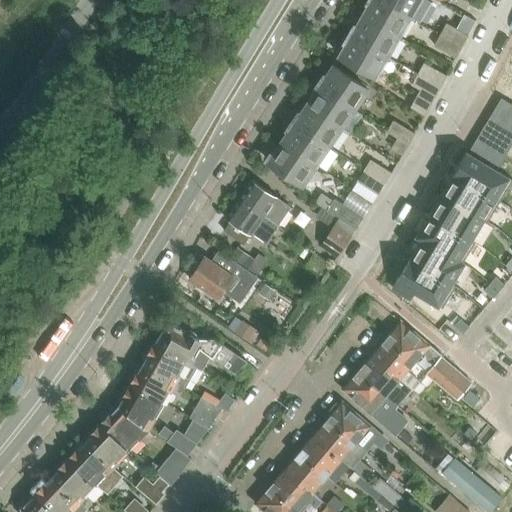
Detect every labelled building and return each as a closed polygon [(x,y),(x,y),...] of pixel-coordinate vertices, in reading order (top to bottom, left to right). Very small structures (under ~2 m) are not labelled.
[(369,4),(362,15),(399,36),(410,17),(381,0),(368,0),(367,3),(369,4)] [(381,0),(410,17),(419,22),(430,1),(428,0),(381,0)] [(354,26),(349,34),(387,56),(399,36),(362,15),(356,27),(354,26)] [(446,23),(440,34),(462,46),(468,35),(446,23)] [(346,43),(339,56),(376,77),(387,56),(349,34),(345,42),(346,43)] [(440,34),(434,45),(456,57),(462,46),(440,34)] [(424,63),(418,74),(429,80),(441,87),(447,75),(436,69),(424,63)] [(323,76),(318,84),(354,109),(368,89),(333,65),(325,77),(323,76)] [(420,90),(410,107),(424,116),(429,107),(435,98),(441,87),(429,80),(418,74),(412,85),(420,90)] [(315,93),(307,104),(341,127),(354,109),(318,84),(313,91),(315,93)] [(511,103),(501,97),(468,151),(496,168),(511,141),(511,103)] [(298,114),(292,121),(329,146),(341,127),(307,104),(299,115),(298,114)] [(289,130),(281,141),(316,165),(329,146),(292,121),(287,129),(289,130)] [(393,121),(387,131),(397,137),(408,144),(415,133),(393,121)] [(397,137),(391,148),(402,155),(408,144),(397,137)] [(272,152),(267,159),(268,160),(268,161),(302,185),(316,165),(281,141),(273,153),(272,152)] [(466,151),(454,172),(500,200),(511,181),(511,178),(496,169),(468,152),(466,151)] [(371,160),(364,170),(385,183),(391,173),(371,160)] [(364,170),(357,181),(378,194),(385,183),(364,170)] [(454,174),(442,193),(484,218),(483,220),(487,222),(500,200),(454,172),(453,173),(454,174)] [(251,180),(239,198),(275,225),(277,227),(278,225),(290,207),(277,198),(251,180)] [(442,193),(430,214),(471,239),(472,238),(483,220),(484,218),(442,193)] [(226,225),(223,230),(243,245),(256,226),(271,236),(277,227),(275,225),(239,198),(225,217),(230,220),(226,225)] [(334,200),(328,209),(355,228),(356,228),(358,225),(362,219),(363,217),(346,206),(335,199),(334,200)] [(324,207),(317,216),(330,225),(336,216),(324,207)] [(430,214),(417,235),(422,238),(422,237),(464,263),(464,262),(463,261),(476,241),(472,238),(471,239),(430,214)] [(334,225),(321,245),(336,255),(350,236),(350,235),(346,232),(336,225),(335,224),(334,225)] [(422,238),(410,258),(452,283),(452,282),(464,263),(422,237),(422,238)] [(237,248),(230,258),(251,273),(258,263),(237,248)] [(192,276),(189,279),(206,291),(206,296),(211,299),(216,298),(217,299),(223,291),(229,295),(229,294),(239,301),(256,277),(222,254),(215,264),(205,257),(198,267),(194,267),(190,273),(192,276)] [(410,258),(392,287),(411,298),(415,291),(443,307),(456,285),(452,282),(452,283),(410,258)] [(496,276),(490,283),(499,291),(505,284),(496,276)] [(490,283),(484,290),(493,298),(499,291),(490,283)] [(269,298),(275,290),(265,284),(260,292),(269,298)] [(460,318),(454,325),(463,333),(469,326),(460,318)] [(400,320),(385,338),(412,361),(420,352),(432,363),(425,372),(456,398),(472,382),(400,320)] [(242,321),(234,331),(248,340),(255,330),(242,321)] [(165,326),(156,342),(188,361),(197,367),(199,368),(202,369),(210,356),(228,369),(236,375),(240,370),(246,361),(217,340),(200,340),(198,338),(197,334),(191,331),(186,332),(173,324),(165,326)] [(263,337),(258,345),(267,352),(273,344),(263,337)] [(384,338),(371,354),(410,387),(413,389),(420,381),(406,369),(412,361),(385,338),(384,338)] [(149,356),(144,364),(176,382),(185,388),(197,367),(188,361),(156,342),(154,345),(151,346),(147,352),(149,356)] [(371,354),(357,370),(384,393),(390,387),(402,397),(410,387),(371,354)] [(135,373),(132,380),(133,383),(132,385),(164,403),(176,382),(144,364),(139,372),(135,373)] [(357,370),(343,387),(384,422),(392,429),(396,432),(407,419),(394,409),(398,405),(396,404),(384,393),(357,370)] [(120,406),(119,407),(148,429),(164,403),(132,385),(130,387),(126,388),(123,394),(125,398),(120,406)] [(224,392),(216,403),(223,409),(226,411),(234,399),(232,398),(224,392)] [(201,397),(189,415),(193,418),(192,420),(207,429),(208,428),(220,409),(201,397)] [(341,402),(328,418),(356,442),(367,451),(374,444),(381,449),(389,440),(379,431),(343,400),(341,402)] [(103,423),(102,424),(129,449),(148,429),(119,407),(112,414),(108,414),(103,419),(103,423)] [(323,423),(313,435),(353,468),(360,460),(367,451),(356,442),(328,418),(327,419),(323,423)] [(192,420),(183,434),(195,444),(202,436),(206,429),(207,429),(192,420)] [(93,435),(86,442),(113,467),(129,449),(102,424),(101,426),(97,425),(92,430),(93,435)] [(471,426),(464,434),(472,440),(479,433),(471,426)] [(401,436),(401,437),(408,443),(413,438),(405,431),(401,436)] [(312,436),(299,451),(327,476),(335,483),(337,481),(349,467),(352,469),(353,468),(313,435),(312,436)] [(71,457),(69,459),(97,484),(106,474),(116,484),(123,476),(113,467),(86,442),(78,450),(74,449),(70,454),(71,457)] [(299,451),(285,468),(312,492),(327,476),(299,451)] [(169,457),(157,472),(171,484),(183,470),(169,457)] [(455,458),(443,472),(489,511),(490,511),(494,508),(502,498),(455,458)] [(59,470),(52,477),(88,509),(88,508),(91,505),(90,500),(86,496),(97,484),(69,459),(68,461),(63,461),(58,466),(59,470)] [(485,460),(475,471),(496,488),(498,486),(504,479),(505,478),(485,460)] [(285,468),(270,485),(298,509),(302,511),(309,504),(314,509),(322,500),(312,492),(285,468)] [(136,487),(136,488),(154,505),(156,503),(163,494),(161,492),(169,483),(160,475),(159,477),(152,485),(145,478),(136,487)] [(360,476),(354,482),(376,500),(382,493),(372,485),(371,486),(360,476)] [(37,492),(36,494),(56,511),(84,511),(88,509),(52,477),(45,485),(41,484),(36,489),(37,492)] [(379,477),(372,485),(382,493),(394,504),(401,496),(379,477)] [(504,479),(498,486),(504,492),(511,484),(504,479)] [(270,485),(256,502),(268,511),(301,511),(302,511),(298,509),(270,485)] [(56,511),(36,494),(21,509),(21,511),(56,511)] [(333,495),(327,503),(337,511),(344,504),(333,495)] [(470,511),(450,495),(436,511),(438,511),(470,511)] [(145,511),(133,501),(125,509),(127,511),(145,511)]
